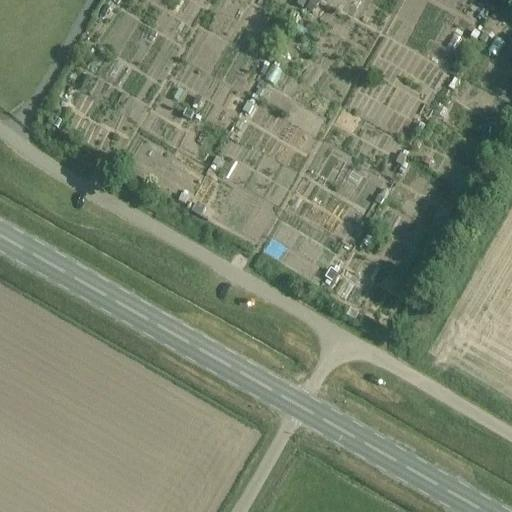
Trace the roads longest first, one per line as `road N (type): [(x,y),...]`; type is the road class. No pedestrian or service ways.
road 1 (unclassified): [(339,340),(0,131)]
road 2 (secondary): [(299,407),(0,237)]
road 3 (secondary): [(483,511),(299,407)]
road 4 (unclassified): [(511,435),(339,340)]
road 5 (unclassified): [(238,511),(299,407)]
